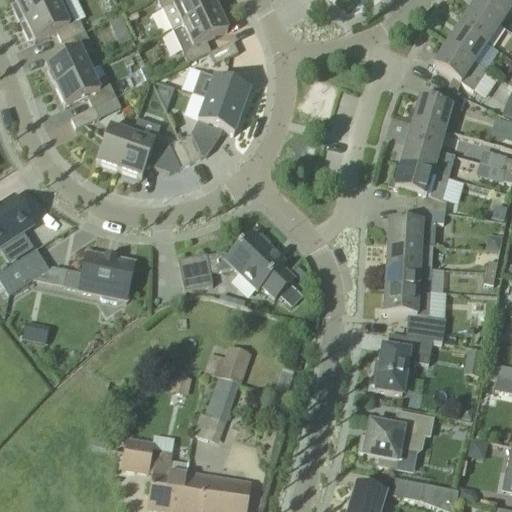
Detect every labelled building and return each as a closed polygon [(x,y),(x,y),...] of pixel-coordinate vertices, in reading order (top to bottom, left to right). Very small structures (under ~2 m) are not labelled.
[(22,22),(23,24),(63,5),(68,3),(66,0),(17,0),(13,2),(15,7),(10,9),(18,24),(22,22)] [(183,0),(157,0),(155,1),(161,13),(171,8),(181,29),(216,12),(210,0),(186,0),(184,1),(183,0)] [(511,0),(477,0),(471,10),(498,29),(511,9),(511,8),(511,0)] [(74,26),(63,5),(23,24),(24,26),(20,28),(27,44),(31,42),(33,46),(55,36),(60,46),(84,35),(78,24),(74,26)] [(458,29),(486,48),(498,29),(471,10),(458,29)] [(186,67),(208,56),(210,56),(205,45),(226,34),(216,12),(181,29),(171,34),(181,55),(186,67)] [(119,22),(107,28),(118,49),(130,44),(119,22)] [(445,48),(473,67),(486,48),(458,29),(445,48)] [(44,68),(54,89),(88,73),(83,62),(94,57),(84,35),(60,46),(65,57),(44,68)] [(231,45),(210,56),(208,56),(213,68),(237,57),(231,45)] [(485,75),(473,67),(445,48),(432,69),(451,82),(446,95),(455,99),(459,87),(471,95),(485,75)] [(86,101),(91,112),(93,111),(114,101),(104,80),(94,85),(88,73),(54,89),(64,111),(86,101)] [(191,99),(205,103),(241,116),(249,93),(248,93),(247,93),(199,76),(191,99)] [(455,99),(446,95),(441,108),(418,101),(412,125),(444,134),(450,110),(455,99)] [(205,103),(196,126),(190,138),(201,162),(207,158),(222,135),(231,138),(231,139),(232,139),(241,116),(205,103)] [(93,111),(91,112),(69,122),(75,133),(98,122),(93,111)] [(131,138),(118,174),(141,182),(141,181),(153,146),(159,132),(136,124),(131,138)] [(444,134),(412,125),(405,147),(437,156),(444,134)] [(118,174),(131,138),(108,130),(96,165),(95,164),(95,166),(118,174)] [(201,162),(190,138),(179,143),(190,167),(201,162)] [(190,167),(179,143),(167,149),(178,172),(190,167)] [(437,156),(405,147),(399,169),(431,178),(447,182),(453,160),(437,156)] [(503,174),(511,175),(511,163),(504,163),(503,174)] [(431,178),(399,169),(393,192),(416,199),(414,212),(444,217),(445,206),(441,205),(447,182),(431,178)] [(511,177),(511,175),(503,174),(501,186),(511,187),(511,177)] [(21,215),(12,202),(0,209),(0,250),(31,231),(28,227),(30,222),(26,215),(21,215)] [(411,225),(387,224),(386,248),(431,251),(433,227),(442,228),(444,217),(414,212),(411,225)] [(273,303),(293,282),(280,270),(284,266),(279,261),(277,263),(272,258),(274,256),(267,249),(269,247),(258,236),(256,239),(252,235),(227,260),(223,256),(205,260),(205,259),(176,264),(183,296),(211,290),(209,277),(233,272),(256,295),(260,290),(273,303)] [(431,251),(386,248),(385,271),(430,273),(431,251)] [(0,276),(0,288),(8,300),(48,274),(35,254),(0,276)] [(101,304),(115,307),(119,304),(126,305),(134,266),(115,262),(115,261),(104,258),(103,260),(85,256),(80,277),(65,274),(62,291),(77,294),(76,295),(99,300),(101,304)] [(487,265),(484,277),(494,279),(496,267),(487,265)] [(299,279),(303,274),(296,267),(289,274),(294,278),(299,279)] [(511,268),(504,267),(501,281),(511,282),(511,268)] [(429,296),(430,273),(385,271),(383,294),(429,296)] [(491,290),(494,279),(484,277),(482,288),(491,290)] [(290,293),(279,305),(289,314),(300,303),(290,293)] [(409,320),(407,341),(431,344),(441,346),(445,323),(427,321),(429,296),(383,294),(382,318),(409,320)] [(407,341),(405,355),(381,351),(377,377),(373,376),(371,389),(375,390),(375,395),(401,399),(404,378),(409,378),(411,366),(427,369),(431,344),(407,341)] [(225,426),(250,358),(227,350),(223,361),(209,356),(203,375),(217,380),(203,418),(225,426)] [(511,372),(487,367),(484,380),(495,382),(511,385),(511,372)] [(172,378),(168,395),(187,399),(190,382),(172,378)] [(511,397),(511,385),(495,382),(493,394),(511,397)] [(369,427),(366,443),(361,442),(358,456),(363,457),(362,460),(379,463),(377,470),(394,473),(398,453),(415,456),(419,454),(422,439),(428,440),(431,424),(397,417),(394,432),(369,427)] [(153,477),(147,511),(179,511),(186,478),(187,467),(170,464),(173,442),(153,439),(152,446),(125,442),(120,474),(147,478),(147,476),(153,477)] [(244,511),(249,488),(186,478),(179,511),(244,511)] [(454,511),(458,495),(457,495),(393,483),(390,500),(419,505),(436,511),(454,511)] [(348,511),(379,511),(384,498),(355,489),(350,504),(349,504),(349,506),(350,506),(348,511)] [(459,492),(457,505),(475,507),(476,501),(472,494),(459,492)]
